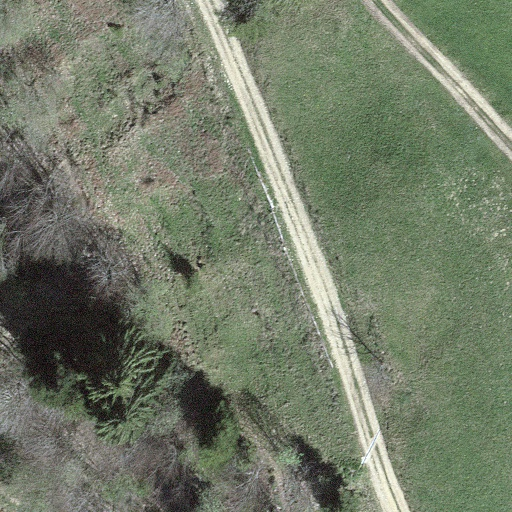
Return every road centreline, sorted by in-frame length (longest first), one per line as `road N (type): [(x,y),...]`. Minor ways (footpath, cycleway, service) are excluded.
road 1 (track): [(384,511),(336,382),(259,118),(208,0)]
road 2 (track): [(377,0),(511,145)]
